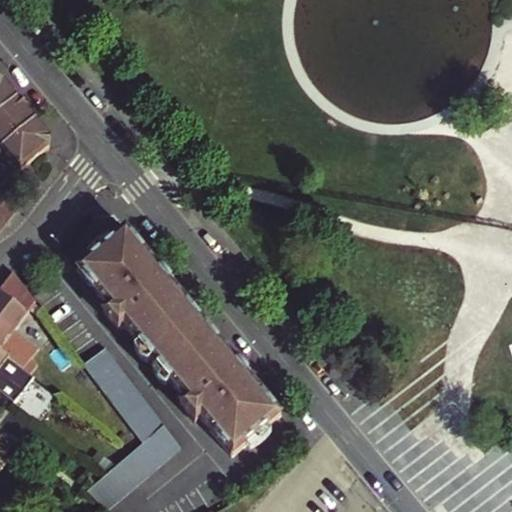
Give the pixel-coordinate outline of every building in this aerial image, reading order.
[(0,180),(48,141),(47,127),(3,74),(0,73),(0,180)] [(0,198),(0,229),(15,210),(0,198)] [(129,227),(79,267),(114,311),(112,313),(122,326),(125,324),(186,399),(183,401),(194,414),(197,412),(232,455),(282,415),(129,227)] [(29,309),(1,287),(0,287),(0,302),(22,320),(29,309)] [(0,302),(0,319),(14,330),(22,320),(0,302)] [(0,319),(0,353),(34,380),(42,369),(29,358),(35,350),(13,332),(14,330),(0,319)] [(160,468),(178,452),(105,350),(83,366),(141,448),(149,458),(160,468)] [(0,353),(0,392),(15,404),(34,380),(0,353)] [(84,496),(101,511),(106,511),(148,477),(160,468),(149,458),(141,448),(84,496)]
